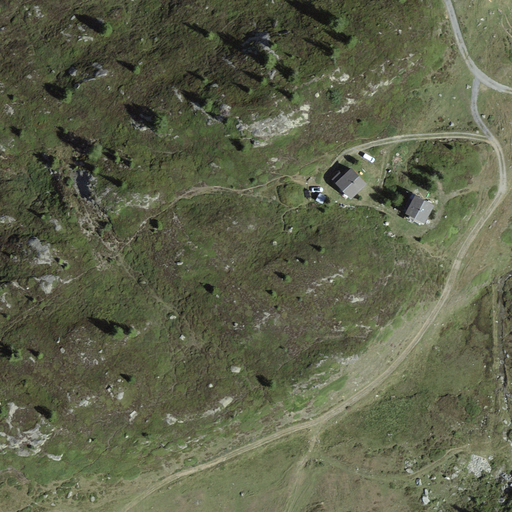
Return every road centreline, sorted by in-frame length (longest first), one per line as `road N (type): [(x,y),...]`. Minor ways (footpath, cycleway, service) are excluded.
road 1 (track): [(503,189),(463,253),(447,297),(380,383),(320,420),(163,483),(126,511)]
road 2 (track): [(495,142),(415,136),(353,150),(328,173)]
road 3 (track): [(478,74),(476,115),(504,165),(503,189)]
